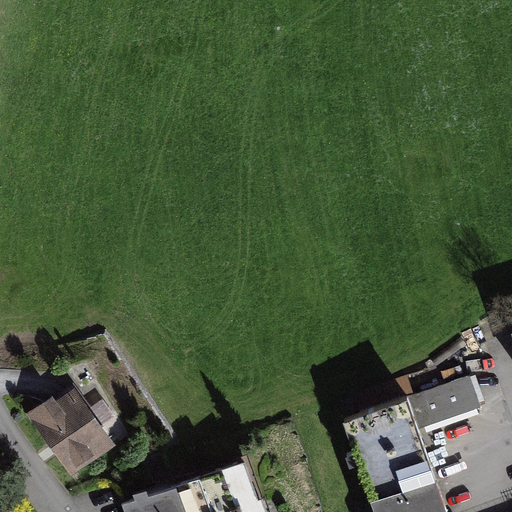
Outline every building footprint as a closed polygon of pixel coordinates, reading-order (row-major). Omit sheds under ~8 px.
[(430,426),(486,406),(473,371),(417,391),(430,426)] [(67,385),(22,419),(66,478),(111,444),(67,385)] [(343,421),(374,503),(444,477),(413,394),(343,421)] [(261,511),(243,461),(113,508),(114,511),(261,511)] [(374,503),(377,511),(457,511),(444,477),(374,503)]
